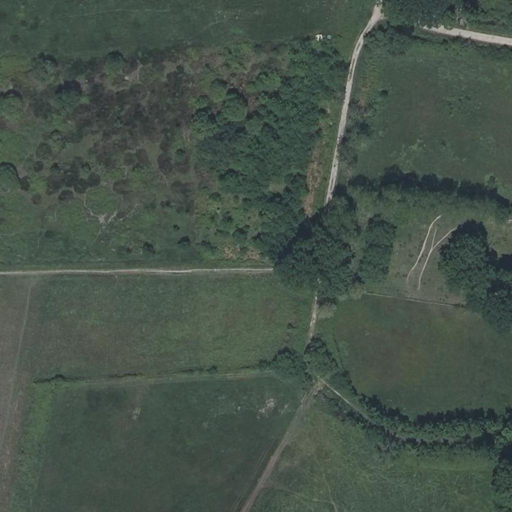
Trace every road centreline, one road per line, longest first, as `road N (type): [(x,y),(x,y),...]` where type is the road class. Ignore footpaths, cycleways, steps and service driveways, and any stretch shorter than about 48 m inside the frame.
road 1 (track): [(307,359),(352,54),(380,0)]
road 2 (track): [(511,44),(388,0)]
